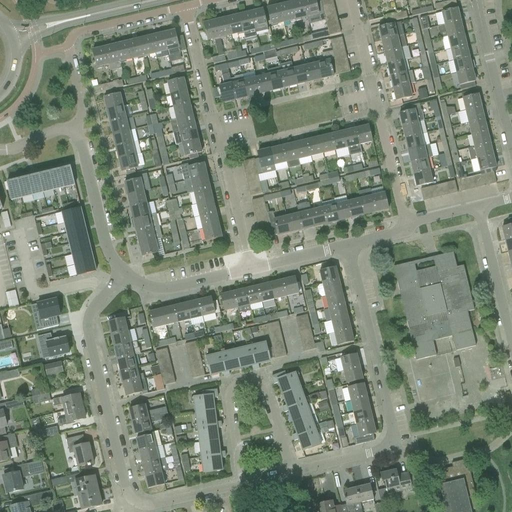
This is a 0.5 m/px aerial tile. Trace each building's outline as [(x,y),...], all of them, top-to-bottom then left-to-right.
[(302,0),(299,0),(298,0),(299,1),(291,3),(295,22),(301,21),(301,19),(307,18),(302,0)] [(302,0),(307,18),(313,16),(313,18),(319,16),(314,0),(302,0)] [(455,0),(454,0),(442,3),(443,9),(457,6),(455,0)] [(291,3),(284,5),(283,4),(279,5),(283,23),(289,22),(290,23),(295,22),(291,3)] [(283,23),(279,5),(274,6),(275,7),(268,9),(272,28),(277,26),(277,25),(283,23)] [(335,10),(334,5),(322,8),(324,13),(335,10)] [(458,9),(442,13),(445,25),(461,21),(463,20),(461,13),(459,14),(458,9)] [(255,11),(250,12),(251,16),(255,30),(261,29),(261,30),(267,29),(263,10),(255,12),(255,11)] [(336,16),(335,10),(324,13),(325,19),(336,16)] [(250,12),(246,13),(247,14),(239,16),(244,35),(249,33),(249,32),(255,30),(251,16),(250,12)] [(400,20),(399,13),(385,17),(386,23),(400,20)] [(239,16),(232,18),(231,17),(227,18),(232,36),(238,34),(238,36),(244,35),(239,16)] [(338,21),(336,16),(325,19),(326,24),(338,21)] [(426,17),(420,18),(423,31),(428,29),(429,29),(426,17)] [(232,36),(227,18),(223,19),(223,20),(216,21),(220,40),(226,39),(225,37),(232,36)] [(220,40),(216,21),(209,23),(208,22),(204,23),(208,41),(214,39),(219,57),(224,56),(220,40)] [(339,27),(338,21),(326,24),(327,30),(339,27)] [(464,33),(461,21),(445,25),(439,27),(442,39),(448,37),(464,33)] [(378,28),(381,41),(404,35),(401,23),(378,28)] [(341,33),(339,27),(327,30),(329,36),(341,33)] [(186,51),(183,37),(176,38),(175,30),(170,31),(170,32),(163,34),(167,53),(168,57),(180,54),(180,53),(186,51)] [(466,45),(464,33),(448,37),(451,49),(466,45)] [(167,53),(163,34),(156,36),(155,35),(151,36),(155,54),(161,53),(163,58),(168,57),(167,53)] [(381,41),(384,53),(400,49),(406,47),(404,35),(381,41)] [(155,54),(151,36),(147,37),(147,38),(139,40),(144,58),(149,57),(149,56),(155,54)] [(330,41),(332,47),(343,44),(342,38),(330,41)] [(144,58),(139,40),(132,41),(128,42),(132,60),(138,58),(138,60),(144,58)] [(132,60),(128,42),(123,43),(124,44),(116,45),(121,64),(126,63),(126,61),(132,60)] [(426,55),(423,43),(417,45),(420,57),(426,55)] [(345,49),(343,44),(332,47),(333,51),(333,52),(345,49)] [(115,65),(121,64),(116,45),(109,47),(109,46),(104,47),(109,65),(115,64),(115,65)] [(468,50),(466,45),(451,49),(453,61),(469,58),(469,57),(471,56),(470,51),(468,50)] [(102,67),(109,65),(104,47),(100,48),(100,49),(93,51),(97,70),(103,68),(102,67)] [(408,47),(407,47),(400,49),(384,53),(387,65),(403,61),(411,59),(408,47)] [(346,55),(345,49),(333,52),(334,58),(346,55)] [(338,75),(337,68),(336,63),(334,58),(333,52),(333,51),(322,54),(324,62),(317,63),(321,80),(334,77),(334,76),(338,75)] [(347,60),(346,55),(334,58),(336,63),(347,60)] [(428,67),(426,55),(420,57),(423,69),(428,67)] [(214,64),(221,63),(226,61),(224,56),(219,57),(212,58),(214,64)] [(471,63),(469,58),(453,61),(456,74),(472,70),(472,69),(474,68),(473,62),(471,63)] [(348,66),(347,60),(336,63),(337,68),(348,66)] [(406,73),(403,61),(387,65),(390,77),(406,73)] [(309,83),(321,80),(317,63),(305,66),(309,83)] [(171,69),(171,70),(173,75),(185,72),(183,66),(171,69)] [(309,83),(305,66),(293,69),(297,86),(309,83)] [(350,72),(348,66),(337,68),(338,75),(350,72)] [(423,69),(421,69),(422,73),(424,73),(426,81),(431,79),(428,67),(423,69)] [(273,92),(285,89),(281,72),(280,70),(277,70),(276,69),(268,71),(269,75),(273,92)] [(297,86),(293,69),(281,72),(285,89),(297,86)] [(475,82),(472,70),(456,74),(459,86),(475,82)] [(393,89),(409,85),(415,84),(412,71),(406,73),(390,77),(393,89)] [(236,101),(232,84),(231,80),(229,74),(222,76),(225,86),(219,87),(223,103),(236,101)] [(244,81),(243,75),(235,77),(235,78),(231,80),(232,84),(236,101),(248,98),(244,81)] [(260,95),(273,92),(269,75),(256,78),(260,95)] [(260,95),(256,78),(244,81),(248,98),(260,95)] [(168,83),(171,95),(187,92),(184,79),(168,83)] [(116,89),(115,83),(101,86),(102,92),(116,89)] [(412,97),(409,85),(393,89),(396,101),(412,97)] [(190,104),(187,92),(171,95),(173,108),(190,104)] [(104,98),(107,111),(123,107),(120,94),(104,98)] [(463,99),(465,111),(481,107),(478,95),(463,99)] [(193,116),(190,104),(173,108),(176,120),(193,116)] [(399,114),(402,127),(418,123),(424,121),(420,104),(402,109),(403,113),(399,114)] [(126,119),(123,107),(107,111),(110,123),(126,119)] [(484,120),(481,107),(465,111),(468,123),(484,120)] [(179,132),(196,128),(193,116),(176,120),(179,132)] [(129,131),(126,119),(110,123),(113,135),(129,131)] [(487,132),(484,120),(468,123),(471,136),(487,132)] [(402,127),(405,139),(421,135),(418,123),(402,127)] [(368,126),(356,129),(360,145),(372,142),(368,126)] [(196,128),(179,132),(174,134),(176,146),(182,144),(199,140),(196,128)] [(360,145),(356,129),(343,132),(347,148),(349,156),(361,153),(360,145)] [(132,143),(129,131),(113,135),(116,147),(132,143)] [(347,148),(343,132),(331,135),(335,151),(347,148)] [(490,144),(487,132),(471,136),(474,147),(474,148),(490,144)] [(335,151),(331,135),(319,138),(323,154),(335,151)] [(405,139),(408,151),(424,147),(421,135),(405,139)] [(323,154),(319,138),(307,141),(311,157),(323,154)] [(202,153),(199,140),(182,144),(185,157),(189,156),(190,160),(199,158),(198,154),(202,153)] [(311,157),(307,141),(294,144),(298,160),(311,157)] [(449,154),(446,142),(441,143),(444,155),(449,154)] [(135,156),(132,143),(116,147),(119,159),(135,156)] [(282,147),(286,163),(287,169),(300,166),(298,160),(294,144),(282,147)] [(491,148),(490,144),(474,148),(468,149),(471,161),(477,160),(493,156),(492,153),(494,151),(493,148),(491,148)] [(408,151),(411,163),(426,159),(432,158),(429,146),(424,147),(408,151)] [(286,163),(282,147),(270,150),(274,166),(286,163)] [(169,165),(165,149),(160,150),(164,166),(169,165)] [(254,160),(255,166),(257,171),(258,176),(275,172),(274,166),(270,150),(257,153),(259,159),(254,160)] [(138,168),(135,156),(119,159),(122,172),(126,171),(127,175),(136,173),(135,169),(138,168)] [(496,168),(493,156),(477,160),(480,172),(496,168)] [(255,166),(254,160),(254,159),(242,162),(244,168),(255,166)] [(429,171),(426,159),(411,163),(414,175),(429,171)] [(207,176),(204,164),(188,168),(187,165),(180,166),(183,182),(185,182),(190,180),(207,176)] [(463,176),(460,164),(455,165),(459,181),(460,180),(466,179),(465,176),(463,176)] [(257,171),(255,166),(244,168),(245,174),(257,171)] [(75,185),(70,167),(59,170),(64,188),(75,185)] [(64,188),(59,170),(49,172),(53,191),(64,188)] [(258,176),(257,171),(245,174),(246,179),(258,176)] [(432,184),(429,171),(414,175),(417,187),(432,184)] [(53,191),(49,172),(38,175),(43,193),(53,191)] [(493,172),(487,174),(490,185),(496,184),(493,172)] [(127,183),(125,183),(128,195),(144,192),(142,186),(149,184),(147,174),(126,179),(127,183)] [(490,185),(487,174),(482,175),(485,186),(490,185)] [(43,193),(38,175),(28,177),(32,196),(43,193)] [(485,186),(482,175),(477,176),(479,188),(485,186)] [(210,188),(207,176),(190,180),(185,182),(188,194),(194,192),(210,188)] [(259,182),(258,176),(246,179),(248,185),(259,182)] [(479,188),(477,176),(471,178),(474,189),(479,188)] [(32,196),(28,177),(17,180),(22,198),(32,196)] [(474,189),(471,178),(466,179),(468,190),(474,189)] [(468,190),(466,179),(460,180),(462,192),(468,190)] [(22,198),(17,180),(6,182),(11,201),(22,198)] [(455,181),(449,183),(451,194),(457,193),(455,181)] [(260,187),(259,182),(248,185),(249,190),(260,187)] [(451,194),(449,183),(443,184),(446,196),(451,194)] [(446,196),(443,184),(438,186),(440,197),(446,196)] [(440,197),(438,186),(432,187),(435,198),(440,197)] [(262,193),(260,187),(249,190),(250,196),(262,193)] [(435,198),(432,187),(427,188),(430,200),(435,198)] [(213,201),(210,188),(194,192),(197,205),(213,201)] [(430,200),(427,188),(421,190),(423,201),(430,200)] [(376,213),(372,196),(370,189),(358,192),(360,199),(364,216),(376,213)] [(147,204),(144,192),(128,195),(131,208),(147,204)] [(282,197),(281,193),(263,197),(263,198),(264,202),(282,197)] [(384,193),(372,196),(376,213),(388,210),(384,193)] [(265,205),(264,202),(263,198),(252,201),(253,207),(265,205)] [(364,216),(360,199),(348,202),(351,219),(364,216)] [(216,213),(213,201),(197,205),(200,217),(216,213)] [(351,219),(348,202),(335,205),(339,222),(351,219)] [(150,216),(147,204),(131,208),(134,220),(150,216)] [(266,210),(265,205),(253,207),(254,213),(266,210)] [(335,205),(323,208),(327,224),(339,222),(335,205)] [(83,219),(80,208),(61,213),(64,224),(83,219)] [(327,224),(323,208),(311,211),(315,227),(327,224)] [(267,215),(267,214),(266,210),(254,213),(256,218),(267,215)] [(315,227),(311,211),(299,214),(303,230),(315,227)] [(0,214),(0,222),(2,230),(11,228),(7,212),(0,214)] [(290,233),(286,217),(275,220),(273,212),(267,214),(267,215),(269,221),(270,226),(272,232),(273,236),(277,235),(278,236),(290,233)] [(219,225),(216,213),(200,217),(203,229),(219,225)] [(303,230),(299,214),(286,217),(290,233),(303,230)] [(269,221),(267,215),(256,218),(257,224),(269,221)] [(153,228),(150,216),(134,220),(131,220),(131,221),(133,229),(135,228),(136,232),(153,228)] [(502,228),(505,241),(511,238),(511,218),(507,219),(509,226),(502,228)] [(85,230),(83,219),(64,224),(67,234),(85,230)] [(183,221),(178,222),(181,234),(186,233),(183,221)] [(270,226),(269,221),(257,224),(258,229),(270,226)] [(222,238),(219,225),(203,229),(206,242),(222,238)] [(272,232),(270,226),(258,229),(260,235),(272,232)] [(156,240),(153,228),(136,232),(139,244),(156,240)] [(88,240),(85,230),(67,234),(69,245),(88,240)] [(90,251),(88,240),(69,245),(72,255),(90,251)] [(159,253),(156,240),(139,244),(142,257),(159,253)] [(93,261),(90,251),(72,255),(74,266),(93,261)] [(409,264),(394,267),(416,361),(436,356),(433,342),(452,337),(455,351),(475,347),(467,312),(474,311),(470,296),(467,282),(467,281),(463,266),(457,268),(453,253),(438,257),(440,267),(411,273),(409,264)] [(96,272),(93,261),(74,266),(77,277),(96,272)] [(319,272),(322,284),(338,280),(335,268),(319,272)] [(294,278),(282,281),(286,297),(298,294),(294,278)] [(341,293),(338,280),(322,284),(325,297),(341,293)] [(286,297),(282,281),(270,284),(273,300),(286,297)] [(273,300),(270,284),(257,287),(261,303),(273,300)] [(261,303),(257,287),(245,290),(249,306),(261,303)] [(249,306),(245,290),(233,293),(237,309),(238,314),(243,313),(242,307),(249,306)] [(5,293),(9,309),(19,307),(15,291),(5,293)] [(237,309),(233,293),(220,296),(224,312),(237,309)] [(344,305),(341,293),(325,297),(328,309),(344,305)] [(214,314),(210,298),(198,301),(202,317),(214,314)] [(56,300),(30,306),(31,309),(32,309),(34,314),(39,313),(43,330),(58,326),(57,319),(55,320),(54,317),(60,316),(56,300)] [(202,317),(198,301),(186,304),(190,320),(202,317)] [(190,320),(186,304),(174,307),(177,323),(190,320)] [(345,310),(344,305),(328,309),(331,321),(347,317),(347,318),(349,317),(347,309),(345,310)] [(177,323),(174,307),(161,310),(165,326),(177,323)] [(165,326),(161,310),(149,313),(153,329),(165,326)] [(307,315),(296,317),(297,323),(309,320),(307,315)] [(350,330),(347,318),(347,317),(331,321),(334,334),(350,330)] [(108,323),(111,335),(127,331),(124,319),(108,323)] [(310,326),(309,320),(297,323),(298,329),(310,326)] [(280,327),(278,322),(267,324),(268,330),(280,327)] [(311,332),(310,326),(298,329),(300,334),(311,332)] [(281,333),(280,327),(268,330),(269,336),(281,333)] [(9,330),(2,331),(4,341),(11,339),(9,330)] [(353,342),(350,330),(334,334),(337,346),(353,342)] [(130,344),(127,331),(111,335),(114,347),(130,344)] [(313,337),(311,332),(300,334),(301,340),(313,337)] [(282,339),(281,333),(269,336),(271,342),(282,339)] [(69,354),(65,339),(52,342),(50,334),(37,337),(39,346),(46,344),(50,358),(69,354)] [(301,340),(302,346),(314,343),(313,337),(301,340)] [(284,344),(282,339),(271,342),(272,347),(284,344)] [(4,342),(2,343),(4,351),(12,349),(10,341),(4,342)] [(198,347),(196,342),(185,345),(186,350),(198,347)] [(254,346),(253,343),(246,345),(246,348),(224,353),(224,350),(216,352),(217,355),(206,357),(207,360),(210,376),(223,373),(224,378),(229,376),(228,372),(252,366),(253,370),(259,369),(258,365),(269,362),(266,347),(265,343),(254,346)] [(316,349),(315,345),(314,343),(302,346),(304,351),(316,349)] [(322,343),(317,344),(315,345),(316,349),(318,348),(319,353),(324,352),(322,343)] [(130,344),(114,347),(117,360),(133,356),(140,354),(139,348),(137,348),(131,350),(130,344)] [(285,350),(284,344),(272,347),(273,353),(285,350)] [(199,353),(198,347),(186,350),(187,356),(199,353)] [(169,355),(167,349),(156,352),(157,357),(169,355)] [(286,356),(285,350),(273,353),(275,359),(286,356)] [(200,359),(199,353),(187,356),(189,362),(200,359)] [(170,360),(169,355),(157,357),(158,363),(170,360)] [(356,355),(340,359),(343,371),(359,367),(356,355)] [(117,360),(120,372),(136,368),(133,356),(117,360)] [(202,364),(200,359),(189,362),(190,367),(202,364)] [(171,366),(170,360),(158,363),(160,369),(171,366)] [(63,372),(61,363),(53,365),(55,374),(63,372)] [(203,370),(202,364),(190,367),(191,373),(203,370)] [(55,374),(53,365),(44,367),(46,376),(55,374)] [(173,372),(171,366),(160,369),(161,374),(173,372)] [(158,367),(151,368),(152,376),(160,374),(158,367)] [(362,380),(359,367),(343,371),(346,384),(362,380)] [(137,375),(136,368),(120,372),(118,372),(118,373),(118,372),(120,379),(121,379),(123,384),(139,380),(144,379),(143,374),(137,375)] [(0,381),(19,377),(17,370),(0,374),(0,381)] [(204,376),(203,370),(191,373),(193,379),(204,376)] [(174,377),(173,372),(161,374),(162,380),(174,377)] [(283,373),(271,377),(274,384),(278,383),(286,406),(282,408),(284,413),(288,411),(292,423),(296,434),(292,436),(294,441),(298,440),(302,452),(320,445),(317,435),(320,435),(318,430),(317,426),(314,427),(310,416),(306,406),(309,405),(307,398),(304,399),(296,377),(299,376),(298,373),(286,377),(285,372),(283,373)] [(71,373),(48,378),(52,396),(75,390),(71,373)] [(175,383),(174,377),(162,380),(164,386),(175,383)] [(144,379),(139,380),(123,384),(126,396),(147,391),(144,379)] [(363,385),(347,388),(350,401),(366,397),(365,393),(367,391),(366,386),(363,385)] [(336,405),(333,390),(328,391),(331,406),(336,405)] [(216,391),(203,392),(202,393),(203,397),(190,399),(191,402),(194,402),(197,424),(194,425),(195,432),(197,432),(200,454),(197,455),(198,462),(201,462),(203,474),(222,471),(220,459),(224,458),(224,453),(220,453),(216,429),(221,428),(220,423),(216,423),(213,399),(217,399),(216,391)] [(319,397),(326,395),(325,392),(318,393),(308,397),(309,398),(307,398),(308,401),(311,400),(319,397)] [(33,405),(41,403),(50,401),(48,393),(31,397),(33,405)] [(63,404),(65,411),(82,407),(79,395),(64,399),(64,397),(52,400),(54,407),(63,404)] [(369,409),(366,397),(350,401),(353,413),(369,409)] [(22,400),(8,403),(10,410),(24,407),(22,400)] [(145,406),(129,410),(132,422),(148,418),(159,415),(161,415),(160,409),(146,413),(145,406)] [(84,419),(82,407),(65,411),(66,418),(58,420),(59,427),(71,424),(70,423),(84,419)] [(372,422),(369,409),(353,413),(356,425),(372,422)] [(161,415),(159,415),(160,420),(162,421),(163,422),(169,420),(167,413),(161,415)] [(151,431),(149,424),(162,421),(160,420),(159,415),(148,418),(132,422),(135,435),(151,431)] [(373,427),(372,422),(356,425),(350,427),(354,446),(364,443),(363,437),(375,434),(377,433),(375,427),(373,427)] [(41,426),(33,428),(37,440),(58,434),(57,427),(42,430),(41,426)] [(0,462),(17,458),(15,448),(17,447),(14,434),(0,438),(2,444),(0,444),(0,462)] [(74,438),(66,440),(69,450),(73,448),(74,453),(78,467),(82,466),(87,465),(87,466),(90,465),(90,464),(93,464),(88,444),(83,446),(80,436),(74,438)] [(136,439),(139,452),(155,448),(152,436),(136,439)] [(158,460),(155,448),(139,452),(142,464),(158,460)] [(165,459),(158,460),(142,464),(145,476),(161,472),(168,470),(165,459)] [(14,474),(2,477),(6,494),(17,491),(22,490),(20,478),(30,476),(30,475),(43,471),(40,461),(27,464),(17,467),(12,468),(14,474)] [(479,509),(476,499),(469,469),(466,470),(464,461),(452,464),(453,468),(438,472),(442,486),(439,486),(445,511),(470,511),(471,511),(479,509)] [(386,489),(378,491),(381,503),(389,501),(387,494),(412,489),(408,473),(398,476),(396,471),(395,471),(395,470),(393,469),(388,471),(387,472),(387,473),(380,474),(382,482),(384,482),(386,489)] [(164,485),(161,472),(145,476),(148,489),(164,485)] [(65,477),(49,481),(51,487),(67,484),(65,477)] [(94,477),(78,480),(75,481),(78,495),(97,491),(94,477)] [(374,500),(370,485),(357,488),(361,505),(367,504),(366,502),(374,500)] [(348,511),(361,508),(360,505),(361,505),(357,488),(343,492),(348,511)] [(29,511),(29,508),(54,502),(52,491),(35,495),(23,498),(25,504),(9,507),(10,511),(29,511)] [(101,506),(97,491),(78,495),(81,510),(101,506)] [(341,511),(340,506),(341,511),(334,511),(333,508),(332,503),(315,506),(316,511),(341,511)]
